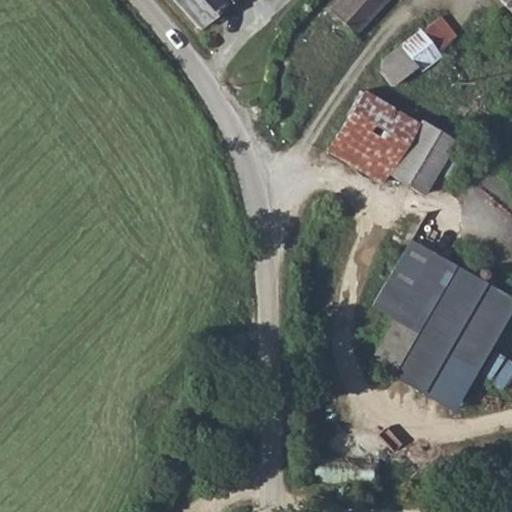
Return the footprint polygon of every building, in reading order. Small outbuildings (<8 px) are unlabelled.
[(185,0),(219,36),(247,8),(239,0),(185,0)] [(344,0),(338,7),(360,30),(389,0),(344,0)] [(402,88),(427,65),(407,43),(381,66),(402,88)] [(404,115),(362,88),(325,151),(336,157),(380,183),(387,173),(417,123),(404,115)] [(455,139),(419,119),(417,123),(387,173),(423,192),(432,177),(451,186),(470,148),(455,139)] [(511,303),(511,297),(408,239),(368,306),(389,318),(366,362),(454,409),(511,303)] [(511,331),(486,374),(511,389),(511,331)]
